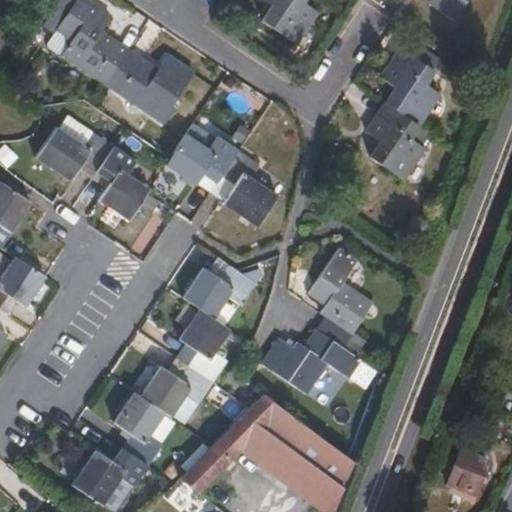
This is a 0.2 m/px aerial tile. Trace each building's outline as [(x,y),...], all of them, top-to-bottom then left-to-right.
[(299,9),(304,0),(258,0),(258,1),(273,12),(263,27),(295,49),(314,20),(299,9)] [(430,0),(427,6),(452,23),(467,0),(430,0)] [(66,58),(108,86),(129,55),(102,37),(110,23),(81,3),(61,34),(75,44),(66,58)] [(167,60),(157,74),(129,55),(108,86),(166,125),(175,111),(172,109),(193,79),(167,60)] [(379,83),(393,93),(384,106),(417,129),(436,99),(423,89),(430,77),(397,55),(379,83)] [(408,143),(417,129),(384,106),(363,137),(378,149),(369,163),(401,185),(421,153),(408,143)] [(84,168),(97,176),(114,150),(94,136),(86,148),(60,131),(39,161),(73,184),(84,168)] [(166,167),(197,188),(197,186),(208,171),(221,179),(238,153),(217,139),(209,152),(187,138),(171,160),(166,167)] [(127,176),(135,164),(114,150),(97,176),(111,187),(100,203),(128,222),(146,196),(149,192),(127,176)] [(260,168),(238,153),(221,179),(234,188),(223,205),(255,229),(276,199),(251,181),(260,168)] [(208,171),(197,186),(210,196),(221,179),(208,171)] [(221,179),(210,196),(223,205),(234,188),(221,179)] [(0,226),(12,234),(32,206),(3,185),(0,189),(0,226)] [(317,312),(322,317),(313,329),(339,347),(369,305),(340,283),(355,263),(336,250),(306,291),(323,304),(317,312)] [(1,280),(0,279),(0,310),(9,298),(25,308),(45,279),(16,258),(1,280)] [(203,269),(181,297),(198,309),(211,318),(227,297),(238,306),(253,285),(235,271),(227,266),(218,279),(203,269)] [(177,339),(194,352),(186,364),(211,381),(225,362),(212,352),(228,330),(211,318),(198,309),(177,339)] [(358,361),(339,347),(313,329),(301,346),(294,340),(289,347),(276,337),(263,355),(258,363),(301,395),(325,363),(344,378),(358,361)] [(183,395),(195,404),(211,381),(186,364),(176,377),(159,366),(138,396),(163,413),(168,416),(183,395)] [(111,422),(127,434),(118,447),(145,465),(160,444),(147,435),(163,413),(138,396),(133,392),(111,422)] [(260,394),(248,406),(223,431),(238,447),(250,458),(321,509),(319,511),(331,511),(350,460),(343,455),(260,394)] [(175,479),(195,493),(238,447),(223,431),(210,444),(175,479)] [(118,477),(129,486),(145,465),(118,447),(109,459),(94,449),(69,483),(99,505),(118,477)] [(470,500),(485,464),(457,452),(444,484),(448,486),(447,490),(470,500)]
